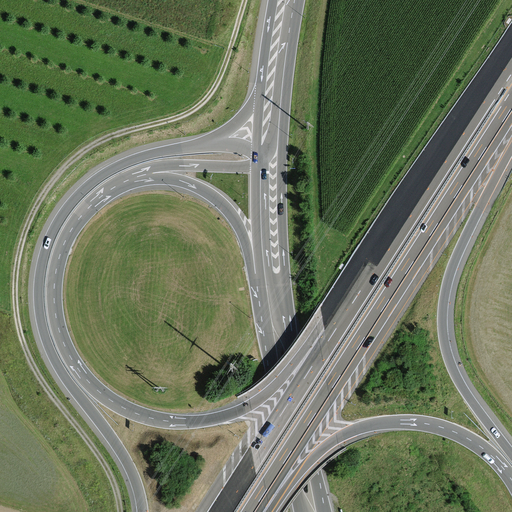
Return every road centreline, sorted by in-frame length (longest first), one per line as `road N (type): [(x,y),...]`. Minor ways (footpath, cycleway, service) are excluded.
road 1 (track): [(120,511),(99,455),(26,351),(15,295),(21,242),(50,184),(80,153),(206,99),(245,0)]
road 2 (motorway): [(374,268),(250,405),(208,420),(137,413),(99,391),(70,357),(54,285),(64,242),(89,206),(152,173)]
road 3 (motorway): [(209,142),(137,157),(94,180),(58,221),(41,267),(40,316),(55,361),(121,451),(142,511)]
road 4 (motorway): [(252,511),(511,107)]
road 5 (motorway): [(511,453),(462,385),(443,315),(456,261),(511,152)]
road 6 (motorway): [(270,511),(318,452),(386,422),(455,432),(511,479)]
road 7 (motorway): [(374,268),(220,511)]
road 8 (motorway): [(511,55),(374,268)]
road 9 (primary): [(260,273),(300,511)]
road 10 (primary): [(290,330),(284,124)]
road 11 (primary): [(321,511),(290,330)]
road 12 (primary): [(290,330),(270,281),(263,159)]
road 13 (motorway): [(152,173),(219,201),(260,273)]
road 14 (primary): [(284,124),(300,0)]
